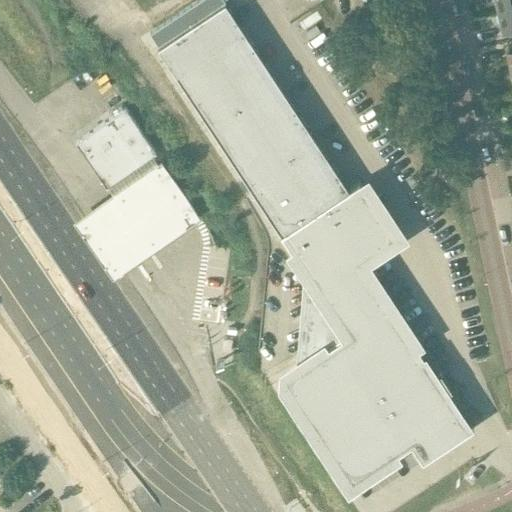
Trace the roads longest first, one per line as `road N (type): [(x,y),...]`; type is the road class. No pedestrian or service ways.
road 1 (primary): [(248,511),(0,147)]
road 2 (unknown): [(493,262),(460,263),(440,253),(322,98),(274,0)]
road 3 (residential): [(511,350),(436,0)]
road 4 (primary): [(0,252),(171,511)]
